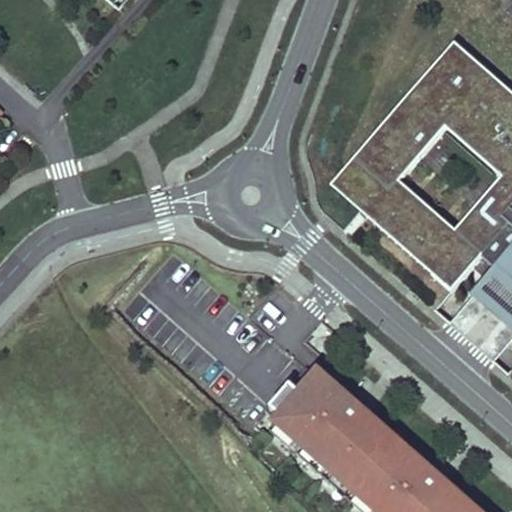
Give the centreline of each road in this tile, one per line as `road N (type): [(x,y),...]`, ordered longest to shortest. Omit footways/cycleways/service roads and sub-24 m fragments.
road 1 (tertiary): [(511,425),(250,195)]
road 2 (tertiary): [(250,195),(321,0)]
road 3 (residential): [(79,224),(180,199),(250,195)]
